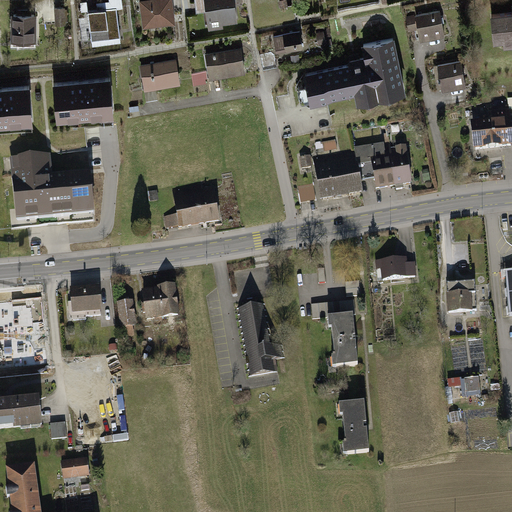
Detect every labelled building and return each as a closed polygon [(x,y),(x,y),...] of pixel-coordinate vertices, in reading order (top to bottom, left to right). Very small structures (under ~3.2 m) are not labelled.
[(177,0),(153,0),(143,2),(148,30),(182,24),(177,0)] [(238,0),(207,0),(210,24),(241,21),(238,0)] [(48,7),(49,22),(56,21),(56,6),(48,7)] [(66,23),(67,7),(57,6),(57,23),(66,23)] [(121,7),(91,12),(96,41),(127,36),(121,7)] [(451,34),(446,8),(411,16),(414,30),(424,28),(426,40),(451,34)] [(511,12),(500,14),(504,42),(511,41),(511,12)] [(44,14),(19,14),(19,40),(45,39),(44,14)] [(308,29),(281,35),(285,52),(312,47),(308,29)] [(416,94),(402,33),(368,41),(372,60),(318,72),(314,82),(317,95),(325,101),(369,91),(372,104),(416,94)] [(247,47),(210,54),(214,79),(251,72),(247,47)] [(278,51),(267,53),(271,68),(281,65),(278,51)] [(181,59),(145,65),(148,89),(185,84),(181,59)] [(468,60),(444,65),(448,89),(473,85),(468,60)] [(116,72),(54,79),(60,126),(122,119),(116,72)] [(195,83),(208,83),(207,72),(194,72),(195,83)] [(35,81),(0,82),(0,132),(38,130),(35,81)] [(494,122),(478,123),(481,152),(511,148),(511,106),(492,108),(494,122)] [(338,140),(327,142),(329,153),(340,151),(338,140)] [(392,145),(373,149),(382,191),(418,183),(410,145),(394,149),(392,145)] [(54,151),(9,156),(17,233),(100,224),(95,173),(57,177),(54,151)] [(361,151),(318,159),(326,201),(369,193),(361,151)] [(313,155),(301,157),(303,170),(314,169),(313,155)] [(315,184),(301,187),(304,205),(318,202),(315,184)] [(225,222),(217,186),(179,195),(183,216),(186,230),(225,222)] [(186,230),(183,216),(167,219),(170,234),(186,230)] [(412,259),(379,263),(382,283),(421,277),(417,264),(413,265),(412,259)] [(105,286),(76,289),(79,314),(107,311),(105,286)] [(184,319),(180,286),(147,290),(151,323),(184,319)] [(44,327),(41,287),(3,290),(3,295),(0,295),(0,325),(4,325),(4,330),(42,327),(44,327)] [(476,292),(453,295),(455,315),(479,311),(476,292)] [(139,327),(136,301),(122,303),(125,329),(139,327)] [(265,305),(237,309),(244,353),(247,371),(248,379),(276,374),(275,366),(283,365),(280,347),(272,348),(265,305)] [(368,367),(363,316),(335,319),(336,328),(340,328),(343,356),(339,357),(341,370),(368,367)] [(463,378),(464,397),(482,396),(481,377),(463,378)] [(0,432),(42,428),(39,399),(0,402),(0,432)] [(378,453),(372,404),(347,407),(348,417),(351,417),(355,444),(351,444),(352,456),(378,453)] [(53,438),(68,437),(67,422),(53,423),(53,438)] [(91,459),(64,463),(66,480),(93,477),(91,459)] [(41,511),(35,466),(5,470),(10,511),(41,511)]
